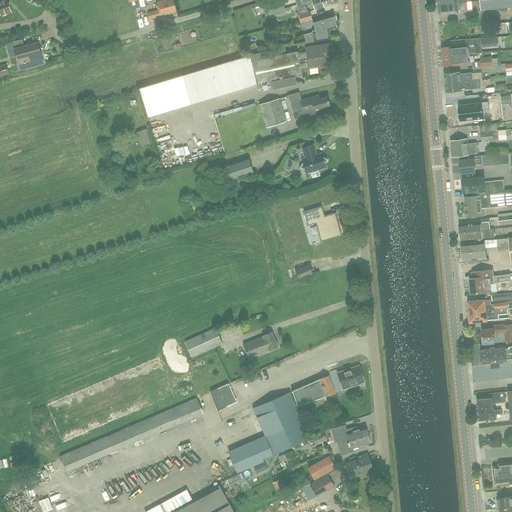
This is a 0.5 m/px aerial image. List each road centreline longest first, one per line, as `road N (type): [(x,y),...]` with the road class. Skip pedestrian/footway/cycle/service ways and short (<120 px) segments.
road 1 (secondary): [(471,511),(421,0)]
road 2 (residential): [(388,511),(346,0)]
road 3 (unknown): [(373,345),(259,391),(140,477),(79,503)]
road 4 (unknown): [(350,75),(169,126)]
